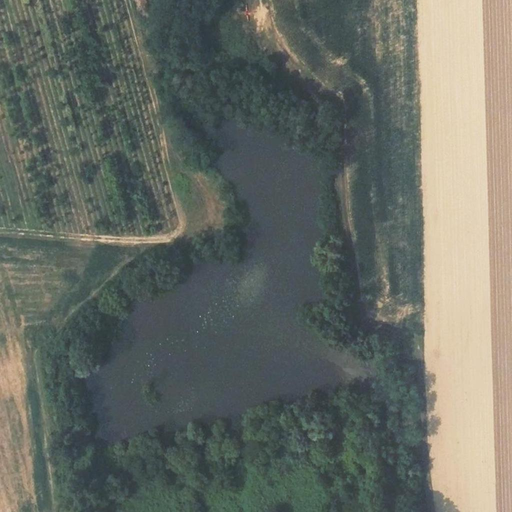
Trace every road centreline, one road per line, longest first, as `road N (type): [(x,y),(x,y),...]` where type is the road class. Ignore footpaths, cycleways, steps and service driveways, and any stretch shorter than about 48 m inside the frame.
road 1 (track): [(0,232),(106,240),(176,235),(177,202),(130,0)]
road 2 (track): [(62,511),(47,390)]
